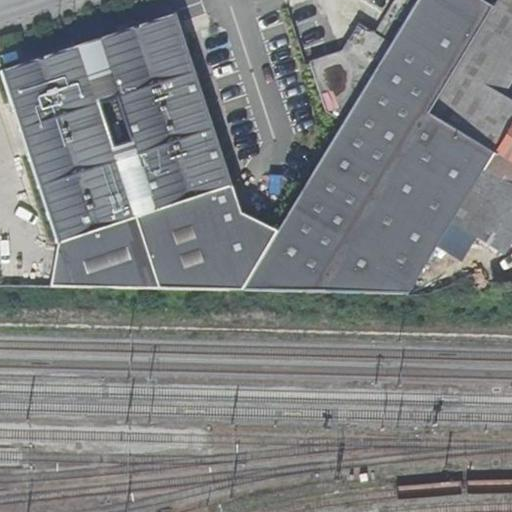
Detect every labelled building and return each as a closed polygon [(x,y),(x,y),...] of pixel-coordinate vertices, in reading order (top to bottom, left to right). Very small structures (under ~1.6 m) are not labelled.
[(439,81),(482,9),(467,0),(406,0),(270,227),(233,289),(312,290),(323,272),(439,81)] [(511,0),(487,0),(482,9),(439,81),(467,99),(502,42),(511,48),(511,0)] [(163,17),(0,72),(0,102),(48,245),(128,218),(219,186),(163,17)] [(347,25),(329,31),(339,60),(357,55),(347,25)] [(470,148),(471,147),(447,131),(467,99),(439,81),(323,272),(355,291),(397,292),(441,221),(475,166),(482,156),(470,148)] [(482,156),(511,106),(511,101),(502,96),(471,147),(470,148),(482,156)] [(511,106),(482,156),(475,166),(511,189),(511,106)] [(511,189),(475,166),(441,221),(492,251),(511,220),(511,189)] [(48,245),(48,289),(233,289),(270,227),(235,214),(226,187),(219,186),(128,218),(48,245)]
